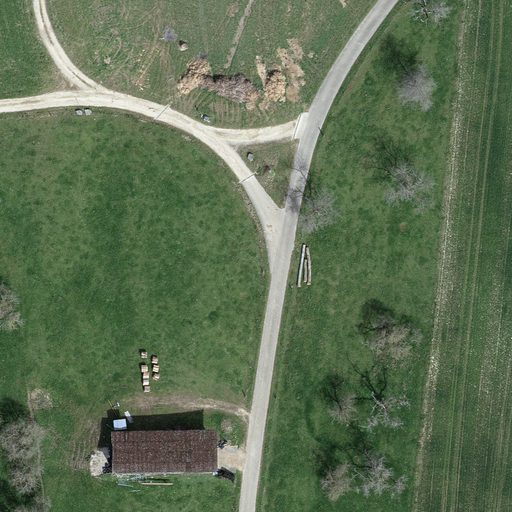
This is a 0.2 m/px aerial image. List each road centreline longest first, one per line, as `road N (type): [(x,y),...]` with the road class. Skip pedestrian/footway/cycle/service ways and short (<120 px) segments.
road 1 (track): [(38,0),(48,39),(72,71),(102,94),(212,136),(284,241)]
road 2 (unclassified): [(284,241),(247,511)]
road 3 (unclassified): [(284,241),(322,101),(388,0)]
